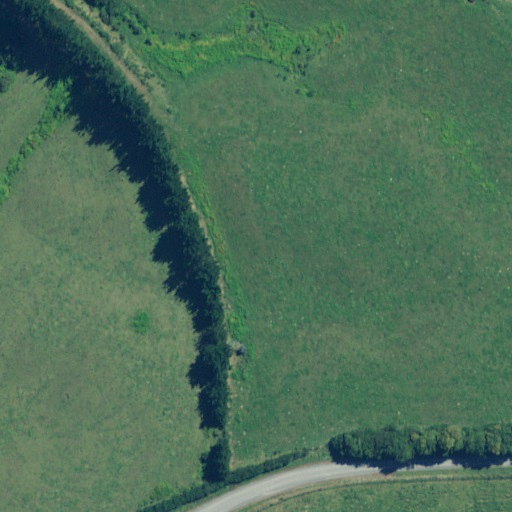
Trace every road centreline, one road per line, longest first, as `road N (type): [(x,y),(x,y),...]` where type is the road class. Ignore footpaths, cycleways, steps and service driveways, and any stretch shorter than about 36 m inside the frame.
road 1 (unclassified): [(206,511),(294,486),(511,478)]
road 2 (track): [(192,171),(125,64),(61,0)]
